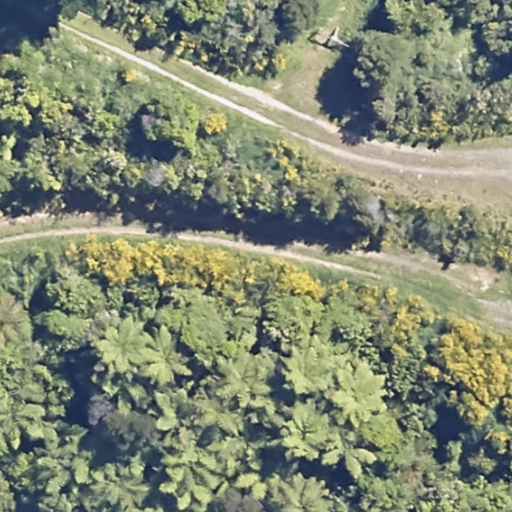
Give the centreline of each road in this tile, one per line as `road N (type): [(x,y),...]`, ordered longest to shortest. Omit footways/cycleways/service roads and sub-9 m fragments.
road 1 (track): [(511,287),(127,201),(0,251)]
road 2 (track): [(54,0),(511,136)]
